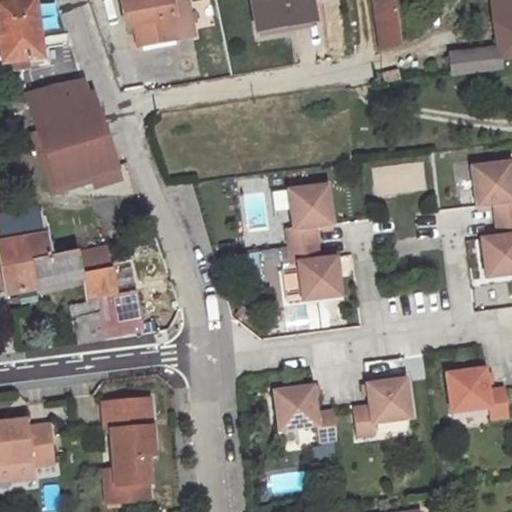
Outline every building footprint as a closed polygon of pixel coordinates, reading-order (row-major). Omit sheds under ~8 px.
[(40,58),(33,0),(22,0),(0,3),(0,48),(2,63),(12,61),(13,70),(24,68),(24,60),(40,58)] [(192,36),(187,2),(171,5),(170,0),(129,0),(123,1),(128,30),(135,29),(137,45),(192,36)] [(310,21),(306,0),(248,0),(255,32),(310,21)] [(400,43),(392,0),(374,0),(382,49),(400,43)] [(511,57),(511,0),(495,0),(499,24),(496,25),(499,51),(449,57),(451,73),(501,67),(500,59),(511,57)] [(394,79),(393,71),(381,73),(382,80),(394,79)] [(93,97),(85,97),(82,78),(43,87),(27,93),(54,188),(96,177),(99,185),(121,179),(93,97)] [(511,196),(507,164),(469,169),(473,208),(491,206),(493,222),(511,219),(511,196)] [(324,186),(285,191),(290,230),(284,231),(286,248),(315,244),(313,227),(329,225),(324,186)] [(0,217),(0,281),(2,281),(5,295),(36,288),(31,259),(51,255),(43,214),(0,217)] [(483,280),(511,275),(511,219),(493,222),(495,239),(478,241),(483,280)] [(300,303),(338,297),(333,258),(317,260),(315,244),(286,248),(288,264),(294,263),(300,303)] [(85,302),(94,300),(102,339),(123,336),(122,334),(163,326),(155,288),(115,296),(109,271),(108,271),(104,249),(75,251),(80,278),(85,302)] [(31,259),(36,288),(80,278),(75,251),(51,255),(31,259)] [(85,302),(69,305),(72,320),(74,320),(78,343),(102,339),(94,300),(85,302)] [(452,413),(490,407),(492,420),(508,418),(505,389),(490,391),(487,369),(447,374),(452,413)] [(371,423),(410,418),(408,401),(405,379),(366,384),(369,406),(352,408),(356,437),(372,435),(371,423)] [(278,430),(317,425),(319,442),(336,440),(335,432),(332,410),(316,412),(312,385),(273,391),(278,430)] [(111,431),(114,470),(104,471),(107,503),(147,499),(146,484),(149,484),(147,456),(153,455),(148,400),(102,404),(104,432),(111,431)] [(0,427),(0,485),(32,482),(31,470),(53,467),(49,429),(25,432),(24,424),(0,427)]
